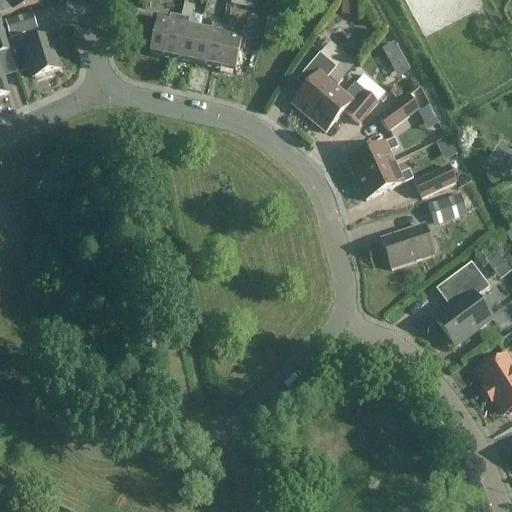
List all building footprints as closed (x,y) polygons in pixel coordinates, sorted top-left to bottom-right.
[(37,0),(0,0),(0,16),(39,5),(37,0)] [(242,0),(231,0),(231,6),(241,8),(242,0)] [(343,0),(342,16),(354,17),(356,1),(344,0),(343,0)] [(184,5),(182,19),(190,21),(191,16),(192,17),(194,7),(184,5)] [(37,31),(32,14),(6,22),(10,39),(37,31)] [(189,27),(199,29),(201,19),(192,17),(191,16),(190,21),(189,27)] [(171,60),(180,19),(170,17),(169,22),(157,20),(150,56),(171,60)] [(189,27),(190,21),(182,19),(180,19),(171,60),(192,65),(200,29),(199,29),(189,27)] [(214,69),(222,28),(213,26),(212,31),(200,29),(192,65),(214,69)] [(235,74),(243,38),(231,35),(232,30),(222,28),(214,69),(235,74)] [(24,47),(35,80),(60,72),(49,39),(24,47)] [(394,45),(382,52),(390,66),(402,60),(394,45)] [(309,121),(335,90),(326,82),(336,70),(320,56),(300,79),(309,87),(292,106),(309,121)] [(0,98),(9,96),(0,68),(0,98)] [(335,90),(309,121),(326,135),(344,114),(359,127),(378,105),(355,86),(345,98),(335,90)] [(378,120),(389,136),(421,113),(409,97),(378,120)] [(454,162),(467,156),(459,138),(446,144),(454,162)] [(357,183),(394,165),(388,154),(398,149),(394,141),(347,163),(357,183)] [(511,165),(494,153),(489,161),(509,175),(511,171),(511,165)] [(399,177),(394,165),(357,183),(366,203),(413,181),(409,172),(399,177)] [(413,185),(422,203),(458,186),(449,167),(413,185)] [(495,173),(489,176),(495,187),(501,184),(495,173)] [(428,207),(435,228),(467,218),(460,196),(428,207)] [(434,258),(424,228),(381,242),(392,272),(434,258)] [(485,262),(497,278),(508,270),(496,254),(485,262)] [(490,290),(471,265),(446,284),(460,304),(436,322),(456,349),(491,323),(475,301),(490,290)] [(154,359),(151,345),(138,348),(141,362),(154,359)] [(511,411),(511,368),(505,358),(478,375),(504,416),(511,411)] [(446,511),(445,502),(412,507),(413,511),(446,511)]
